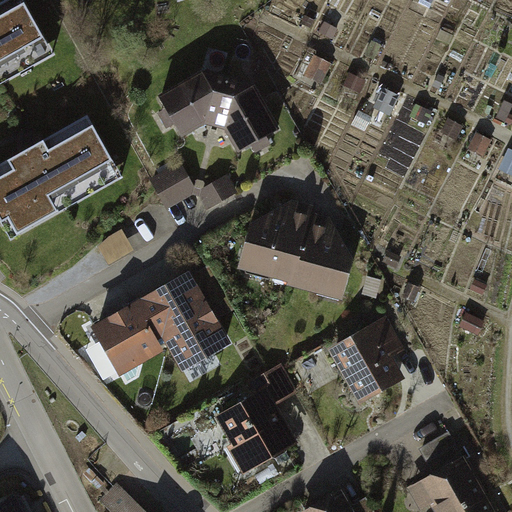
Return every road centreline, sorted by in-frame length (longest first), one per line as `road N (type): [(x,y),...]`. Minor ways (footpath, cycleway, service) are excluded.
road 1 (track): [(511,137),(256,11)]
road 2 (residential): [(198,511),(25,325),(0,313)]
road 3 (residential): [(81,511),(0,352)]
